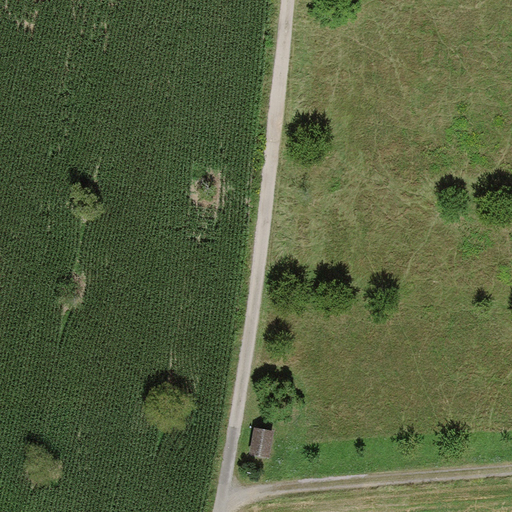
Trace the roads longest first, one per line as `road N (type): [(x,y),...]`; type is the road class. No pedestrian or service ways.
road 1 (track): [(222,511),(291,0)]
road 2 (track): [(225,492),(511,472)]
